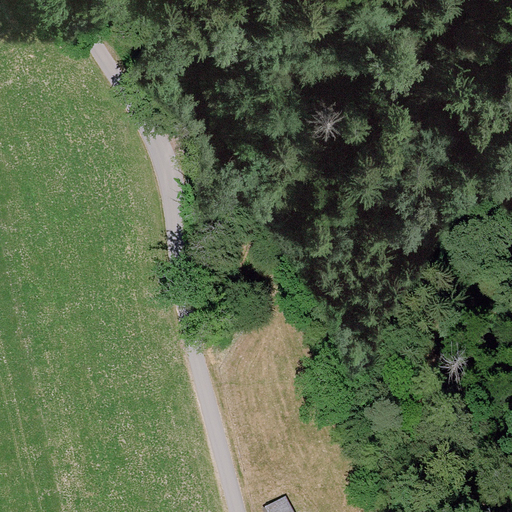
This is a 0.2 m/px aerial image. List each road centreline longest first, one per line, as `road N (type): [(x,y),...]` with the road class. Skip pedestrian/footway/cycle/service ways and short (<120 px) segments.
road 1 (residential): [(235,511),(193,344),(158,149),(69,0)]
road 2 (track): [(193,344),(270,235),(358,72)]
